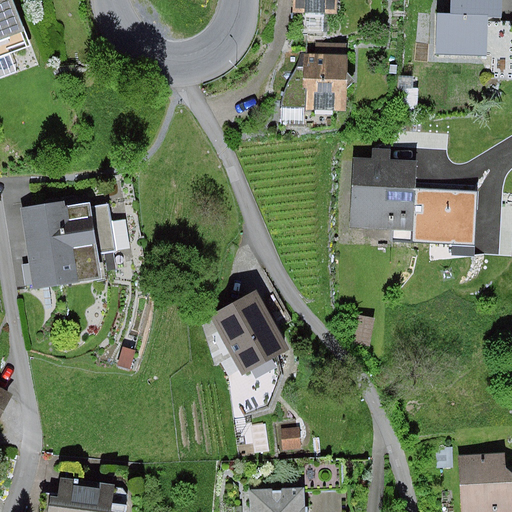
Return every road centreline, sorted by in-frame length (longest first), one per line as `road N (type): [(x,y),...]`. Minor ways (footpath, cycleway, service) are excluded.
road 1 (residential): [(410,511),(388,431),(356,369),(276,272),(225,149),(178,67)]
road 2 (residential): [(0,232),(30,409),(27,462),(12,511)]
